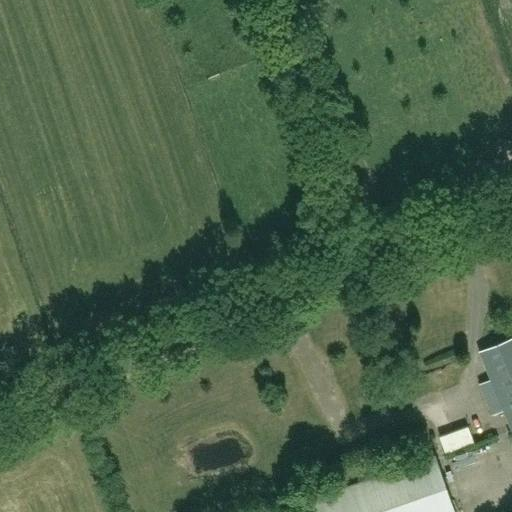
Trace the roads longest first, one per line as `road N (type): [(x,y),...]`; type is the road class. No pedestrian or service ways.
road 1 (unclassified): [(0,415),(359,251)]
road 2 (unclassified): [(359,251),(272,0)]
road 3 (unclassified): [(359,251),(511,198)]
